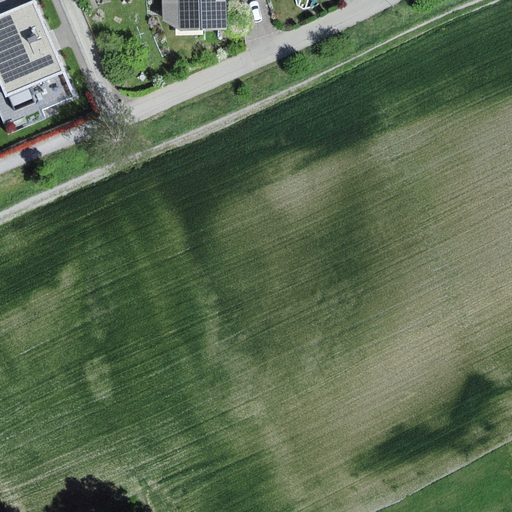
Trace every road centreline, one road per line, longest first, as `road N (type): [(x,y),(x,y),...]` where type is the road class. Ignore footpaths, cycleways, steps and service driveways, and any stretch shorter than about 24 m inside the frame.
road 1 (track): [(492,0),(0,220)]
road 2 (residential): [(69,0),(118,118),(383,0)]
road 3 (track): [(0,168),(118,118)]
